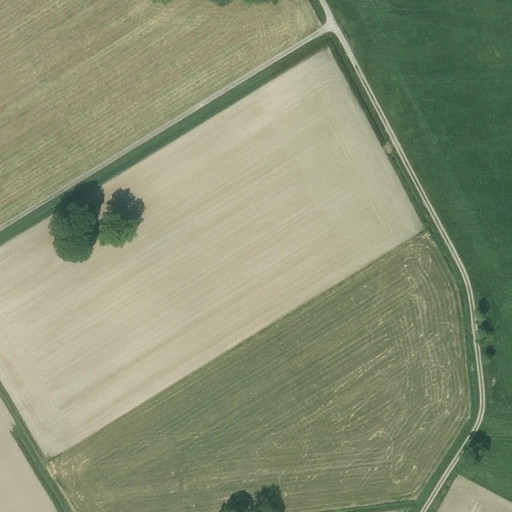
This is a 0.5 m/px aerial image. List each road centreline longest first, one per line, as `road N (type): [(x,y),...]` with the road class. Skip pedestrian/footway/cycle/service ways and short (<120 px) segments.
road 1 (track): [(320,0),(467,287),(480,413),(421,511)]
road 2 (track): [(333,24),(0,229)]
